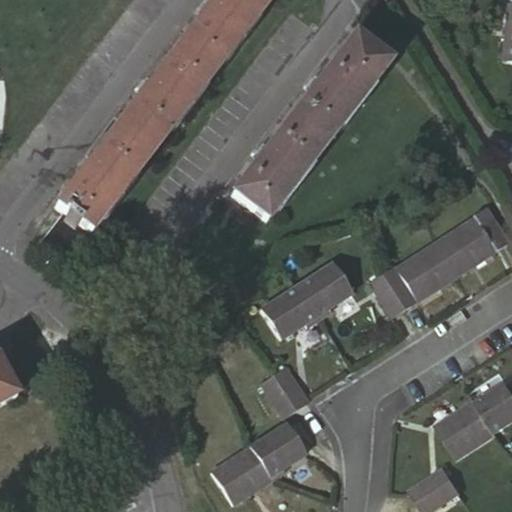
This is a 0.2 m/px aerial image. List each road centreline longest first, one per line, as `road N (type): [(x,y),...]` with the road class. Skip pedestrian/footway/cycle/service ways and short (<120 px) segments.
road 1 (residential): [(0,265),(89,331),(126,392),(160,489),(160,511)]
road 2 (residential): [(351,511),(355,452),(345,401),(509,296)]
road 3 (unknown): [(403,0),(491,135),(511,144)]
